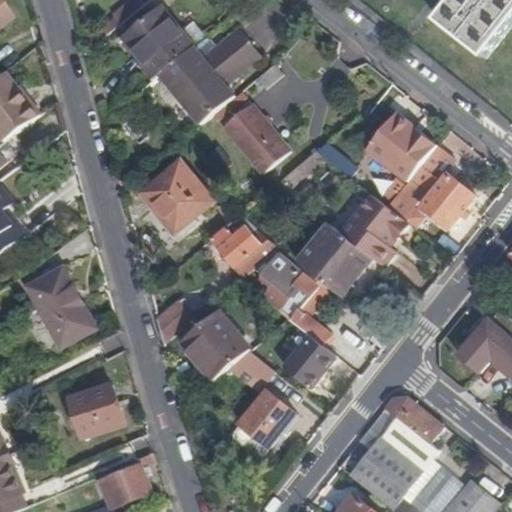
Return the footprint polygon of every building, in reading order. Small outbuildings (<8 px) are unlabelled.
[(511,0),(454,0),(438,21),(487,59),(511,26),(511,0)] [(130,41),(161,79),(163,78),(198,49),(166,11),(130,41)] [(219,50),(211,39),(198,49),(163,78),(204,128),(238,99),(229,87),(264,59),(242,32),(219,50)] [(285,79),(276,68),(259,82),(268,93),(285,79)] [(0,135),(7,144),(19,135),(43,116),(34,105),(31,107),(8,77),(2,80),(0,82),(0,135)] [(255,109),(227,131),(265,178),(293,156),(255,109)] [(418,141),(423,135),(400,116),(395,122),(418,141)] [(435,155),(441,149),(423,135),(418,141),(395,122),(376,146),(403,168),(398,174),(412,185),(435,155)] [(0,171),(29,149),(19,135),(7,144),(0,149),(0,171)] [(370,153),(398,174),(403,168),(376,146),(370,153)] [(361,172),(329,147),(319,156),(353,182),(361,172)] [(448,165),(435,155),(412,185),(411,185),(425,195),(448,165)] [(178,237),(217,206),(184,166),(145,197),(178,237)] [(453,234),(465,220),(469,214),(480,201),(451,178),(425,211),(453,234)] [(411,185),(390,210),(417,231),(427,219),(414,210),(425,195),(411,185)] [(0,259),(27,239),(7,211),(15,205),(3,188),(0,190),(0,259)] [(469,214),(465,220),(469,224),(474,218),(469,214)] [(214,243),(205,250),(237,289),(243,284),(254,275),(257,273),(270,262),(283,252),(274,244),(243,219),(236,225),(214,243)] [(377,264),(323,223),(293,259),(347,302),(377,264)] [(291,322),(293,324),(314,297),(320,291),(285,262),(281,265),(278,263),(264,278),(265,286),(260,285),(254,275),(243,284),(291,322)] [(63,352),(80,343),(75,334),(95,324),(67,272),(31,291),(63,352)] [(293,324),(302,331),(311,320),(308,317),(320,302),(314,297),(293,324)] [(160,324),(166,347),(190,327),(177,311),(160,324)] [(216,384),(242,363),(252,355),(253,354),(223,318),(188,347),(216,384)] [(302,331),(313,340),(326,349),(334,338),(311,320),(302,331)] [(75,334),(80,343),(99,333),(95,324),(75,334)] [(347,326),(330,344),(350,363),(367,345),(347,326)] [(314,393),(340,360),(326,349),(313,340),(288,372),(314,393)] [(258,377),(268,366),(252,355),(242,363),(258,377)] [(85,443),(127,430),(114,387),(73,401),(85,443)] [(266,460),(299,419),(269,395),(236,435),(236,443),(261,461),(266,460)] [(433,447),(447,431),(410,401),(395,403),(388,412),(400,421),(352,480),(392,511),(397,511),(442,454),(433,447)] [(0,511),(27,511),(29,511),(23,499),(25,498),(14,471),(9,472),(0,452),(0,449),(4,447),(0,438),(0,511)] [(4,447),(14,471),(18,469),(9,445),(4,447)] [(0,452),(9,472),(14,471),(4,447),(0,449),(0,452)] [(149,469),(158,466),(154,457),(118,473),(120,478),(104,485),(113,508),(114,511),(154,496),(147,480),(144,472),(149,469)] [(152,478),(149,469),(144,472),(147,480),(152,478)] [(500,511),(503,509),(473,485),(451,511),(500,511)] [(372,511),(358,500),(348,511),(372,511)]
